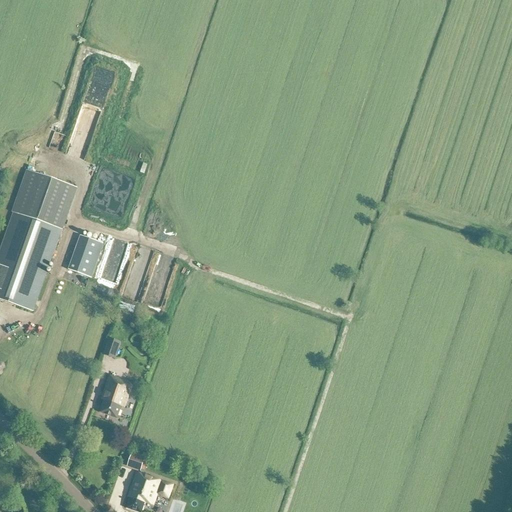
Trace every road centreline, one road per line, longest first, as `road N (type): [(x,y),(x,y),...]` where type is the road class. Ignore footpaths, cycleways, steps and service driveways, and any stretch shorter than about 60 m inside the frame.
road 1 (unknown): [(0,326),(40,311),(79,196),(69,168)]
road 2 (tertiary): [(90,511),(0,419)]
